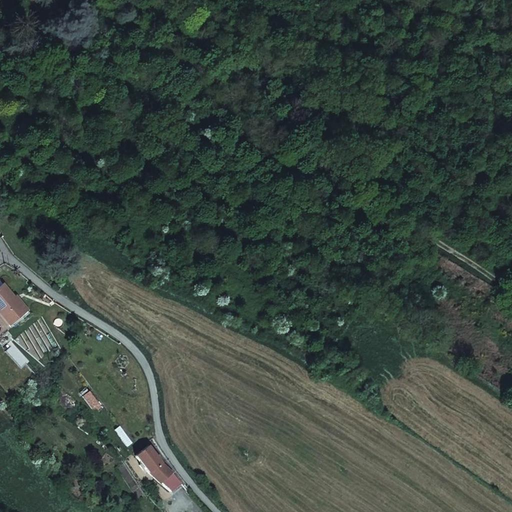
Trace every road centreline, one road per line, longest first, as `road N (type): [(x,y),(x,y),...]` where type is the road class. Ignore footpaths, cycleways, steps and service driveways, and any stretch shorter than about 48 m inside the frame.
road 1 (residential): [(112,0),(288,142),(511,288)]
road 2 (residential): [(0,250),(138,351),(150,371),(165,447),(219,511)]
